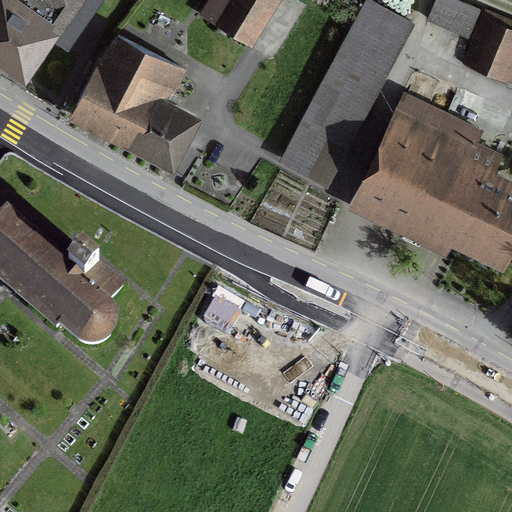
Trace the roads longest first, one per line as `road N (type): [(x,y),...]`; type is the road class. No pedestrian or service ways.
road 1 (secondary): [(383,309),(197,222),(0,110)]
road 2 (residential): [(383,309),(287,511)]
road 3 (secondary): [(511,377),(383,309)]
